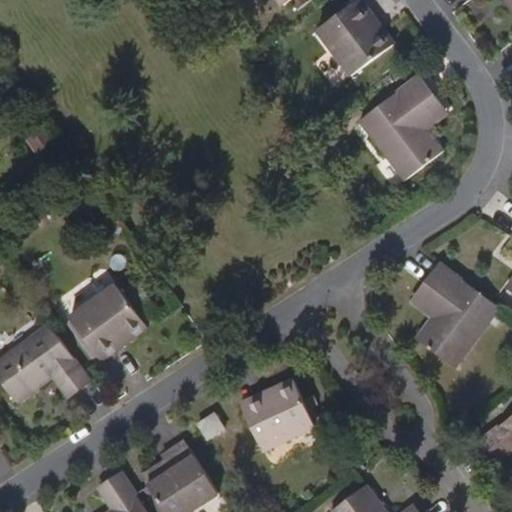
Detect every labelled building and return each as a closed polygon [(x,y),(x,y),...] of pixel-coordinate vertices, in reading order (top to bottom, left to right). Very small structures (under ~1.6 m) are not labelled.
[(401,36),(387,19),(381,24),(363,0),(355,0),(324,24),(359,68),(401,36)] [(387,19),(372,0),(363,0),(381,24),(387,19)] [(432,124),(420,108),(441,92),(425,71),(366,113),(410,173),(448,145),(432,124)] [(453,108),(441,92),(420,108),(432,124),(453,108)] [(43,151),(59,140),(48,125),(32,136),(43,151)] [(458,365),(503,308),(446,263),(430,284),(451,301),(439,316),(421,338),(458,365)] [(126,290),(139,306),(151,297),(138,280),(126,290)] [(149,326),(117,284),(72,316),(99,352),(128,332),(132,338),(149,326)] [(451,301),(430,284),(418,299),(439,316),(451,301)] [(95,380),(54,324),(0,363),(0,371),(22,402),(58,374),(74,395),(95,380)] [(103,358),(132,338),(128,332),(99,352),(103,358)] [(316,429),(295,383),(244,407),(266,452),(316,429)] [(227,431),(217,416),(201,426),(211,441),(227,431)] [(511,419),(482,443),(497,464),(511,453),(511,419)] [(192,511),(220,495),(187,444),(165,457),(168,463),(174,473),(153,488),(167,511),(192,511)] [(153,488),(174,473),(168,463),(146,477),(153,488)] [(150,511),(126,474),(103,489),(116,510),(113,511),(150,511)] [(412,511),(411,510),(408,511),(383,511),(365,488),(333,511),(412,511)]
